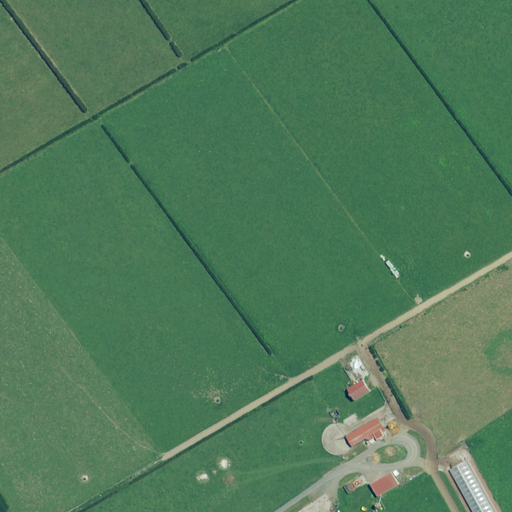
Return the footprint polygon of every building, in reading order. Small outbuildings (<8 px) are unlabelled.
[(371,392),(364,381),(349,390),(356,401),(371,392)] [(388,436),(379,419),(347,437),(353,448),(369,439),(373,445),(388,436)] [(496,511),(469,462),(452,471),(474,511),(496,511)] [(400,486),(393,474),(372,486),(379,497),(400,486)] [(238,499),(234,492),(219,501),(223,508),(238,499)]
